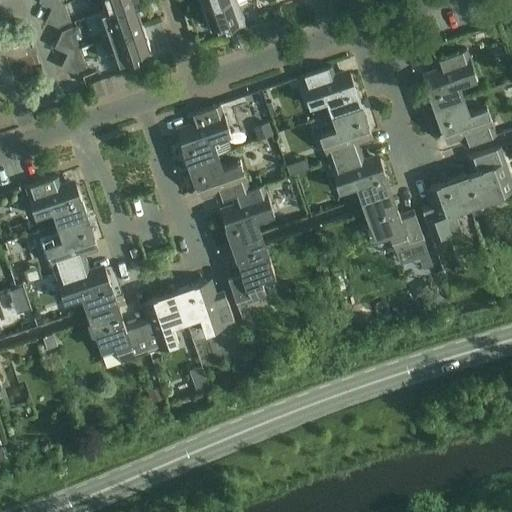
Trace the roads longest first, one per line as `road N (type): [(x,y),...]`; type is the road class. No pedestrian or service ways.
road 1 (secondary): [(51,511),(292,413),(511,341)]
road 2 (residential): [(26,143),(202,80)]
road 3 (residential): [(202,80),(329,44)]
road 4 (residential): [(0,11),(25,3),(56,96)]
